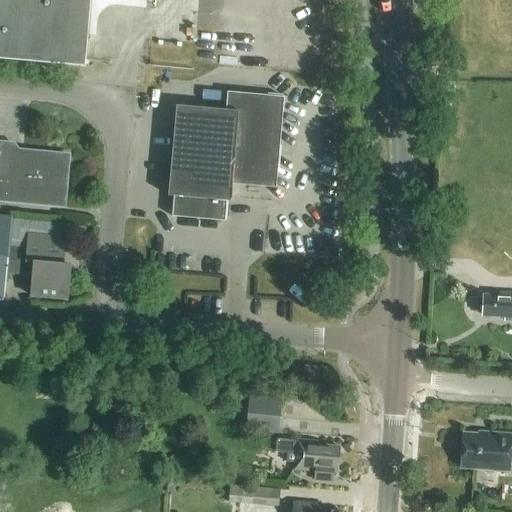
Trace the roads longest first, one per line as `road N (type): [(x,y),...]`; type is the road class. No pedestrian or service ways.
road 1 (unclassified): [(398,342),(126,323),(107,307),(117,112),(101,99),(0,88)]
road 2 (secondary): [(398,342),(398,104),(389,0)]
road 3 (secondary): [(388,511),(395,381)]
